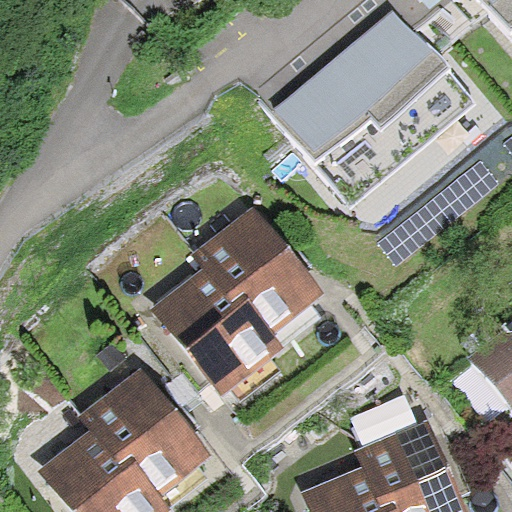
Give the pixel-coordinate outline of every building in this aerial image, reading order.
[(511,0),(480,0),(511,37),(511,0)] [(444,58),(393,10),(268,112),(352,209),(478,104),(444,58)] [(311,298),(247,213),(184,260),(196,276),(144,315),(207,399),(270,351),(259,336),(311,298)] [(511,324),(466,359),(511,418),(511,324)] [(199,460),(135,375),(72,422),(84,438),(32,477),(58,511),(157,511),(147,498),(199,460)] [(451,511),(421,427),(354,450),(360,467),(293,491),(300,511),(451,511)]
